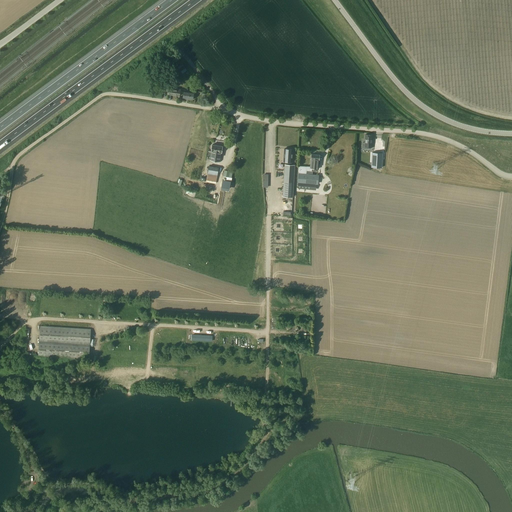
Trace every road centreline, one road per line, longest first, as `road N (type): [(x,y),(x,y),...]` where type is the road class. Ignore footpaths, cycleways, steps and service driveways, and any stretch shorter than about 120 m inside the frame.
road 1 (track): [(270,121),(267,331),(37,318),(0,343)]
road 2 (unclassified): [(511,177),(439,137),(270,121),(225,107)]
road 3 (motorway): [(0,146),(196,0)]
road 4 (unclassified): [(225,107),(103,95),(12,164)]
road 5 (unclassified): [(511,133),(452,123),(420,104),(335,0)]
road 6 (motorway): [(172,0),(0,128)]
